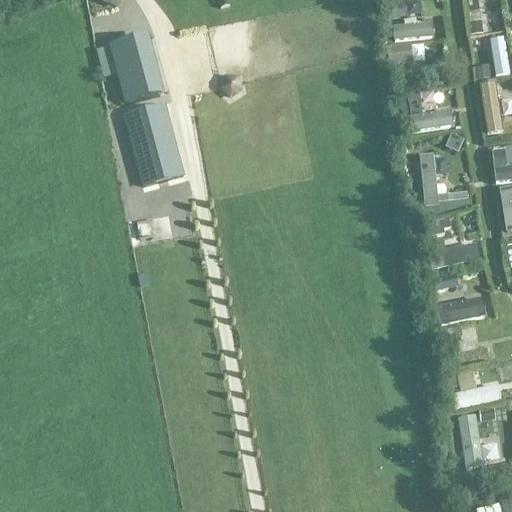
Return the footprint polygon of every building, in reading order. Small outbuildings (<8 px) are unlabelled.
[(502,32),(497,0),(481,0),(487,34),(502,32)] [(431,26),(393,29),(394,43),(432,40),(431,26)] [(163,98),(147,39),(110,49),(126,108),(163,98)] [(508,77),(503,39),(489,42),(494,79),(508,77)] [(442,69),(399,75),(401,91),(444,86),(442,69)] [(227,80),(223,89),(222,90),(230,97),(240,92),(239,86),(238,81),(227,80)] [(486,137),(502,135),(494,84),(478,86),(486,137)] [(452,129),(450,113),(408,119),(411,135),(452,129)] [(178,185),(160,115),(123,125),(142,195),(178,185)] [(418,158),(423,210),(437,208),(432,157),(418,158)] [(505,235),(511,233),(511,189),(498,192),(505,235)] [(148,198),(134,198),(134,209),(148,210),(148,198)] [(439,218),(447,254),(458,252),(451,216),(439,218)] [(435,310),(439,330),(484,320),(480,301),(435,310)] [(488,350),(459,355),(461,367),(490,362),(488,350)] [(473,373),(479,401),(490,399),(484,371),(473,373)] [(475,418),(457,421),(465,472),(483,469),(475,418)] [(511,479),(511,443),(511,439),(500,440),(503,480),(511,479)] [(502,483),(499,468),(483,471),(486,486),(502,483)] [(511,511),(511,500),(501,503),(503,511),(511,511)]
